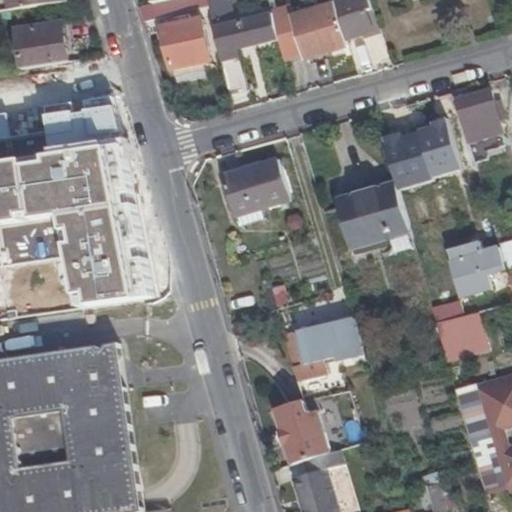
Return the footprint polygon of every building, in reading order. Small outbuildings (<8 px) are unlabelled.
[(0,0),(0,13),(67,2),(66,0),(0,0)] [(156,3),(150,5),(154,21),(211,6),(209,0),(169,0),(163,2),(156,3)] [(209,0),(211,6),(220,48),(271,36),(266,16),(232,24),(226,0),(209,0)] [(348,0),(337,3),(342,20),(345,20),(351,40),(381,31),(370,0),(348,0)] [(150,5),(143,6),(148,23),(154,21),(150,5)] [(308,59),(348,47),(335,5),(295,17),(308,59)] [(271,36),(220,48),(222,58),(238,54),(237,49),(280,39),(274,14),(266,16),(271,36)] [(173,69),(212,61),(204,20),(180,24),(179,19),(172,21),(173,25),(164,27),(173,69)] [(19,31),(25,70),(73,63),(67,23),(19,31)] [(234,83),(245,81),(238,54),(222,58),(228,85),(234,83)] [(293,85),(311,80),(305,60),(288,64),(293,85)] [(78,64),(53,68),(56,88),(81,84),(78,64)] [(228,85),(229,93),(247,89),(245,81),(234,83),(228,85)] [(474,97),(471,87),(458,91),(460,100),(474,97)] [(494,91),(474,97),(460,100),(463,110),(472,142),(505,133),(494,91)] [(480,172),(472,142),(463,110),(445,115),(462,177),(480,172)] [(283,160),(240,173),(251,214),(266,209),(295,201),(283,160)] [(251,214),(240,173),(228,176),(240,217),(251,214)] [(0,180),(0,226),(9,225),(3,180),(0,180)] [(361,196),(375,243),(414,233),(401,184),(361,196)] [(357,248),(375,243),(361,196),(360,196),(361,200),(345,205),(357,248)] [(25,198),(10,200),(13,219),(27,217),(25,198)] [(266,209),(251,214),(254,221),(268,217),(266,209)] [(251,214),(240,217),(242,225),(254,221),(251,214)] [(20,241),(27,240),(25,223),(17,224),(20,241)] [(508,273),(502,252),(486,256),(483,245),(450,254),(463,301),(493,293),(489,278),(508,273)] [(511,262),(511,249),(506,251),(503,251),(507,264),(511,262)] [(286,286),(274,289),(280,307),(292,304),(286,286)] [(462,301),(434,308),(438,321),(465,314),(462,301)] [(466,352),(485,347),(475,317),(460,321),(461,325),(458,326),(466,352)] [(304,365),(296,367),(300,381),(330,374),(327,359),(353,353),(345,322),(317,329),(316,324),(308,326),(309,331),(297,334),(304,365)] [(441,331),(458,326),(457,322),(440,327),(441,331)] [(448,357),(466,352),(458,326),(441,331),(443,336),(445,344),(446,350),(448,357)] [(297,334),(287,336),(296,367),(304,365),(297,334)] [(436,352),(446,350),(445,344),(443,336),(434,338),(433,338),(436,352)] [(0,511),(134,511),(146,499),(130,389),(113,392),(110,374),(125,355),(124,344),(111,346),(107,352),(101,347),(0,361),(0,511)] [(113,392),(130,389),(125,355),(110,374),(113,392)] [(511,382),(460,397),(478,461),(499,455),(508,487),(511,486),(511,382)] [(306,402),(322,455),(334,452),(320,404),(319,398),(306,402)] [(308,459),(322,455),(306,402),(284,408),(301,461),(308,459)] [(280,409),(295,462),(301,461),(284,408),(280,409)] [(322,455),(338,511),(343,511),(331,468),(348,463),(344,449),(334,452),(322,455)] [(316,511),(338,511),(322,455),(308,459),(311,473),(305,475),(316,511)] [(499,455),(478,461),(487,493),(508,487),(499,455)] [(306,511),(316,511),(305,475),(297,477),(306,511)] [(432,511),(447,511),(440,485),(426,489),(432,511)]
